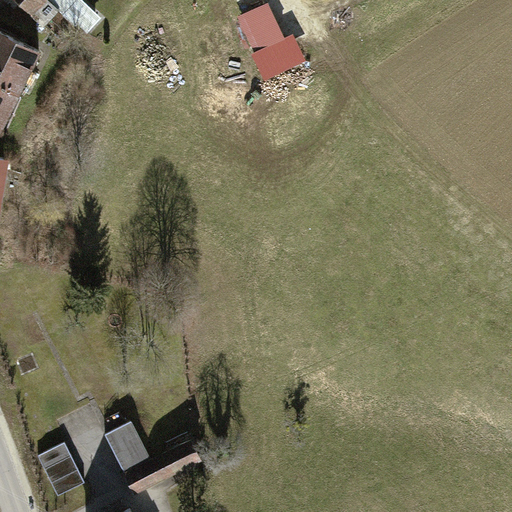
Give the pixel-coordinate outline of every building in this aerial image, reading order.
[(24,0),(53,28),(64,16),(69,20),(88,0),(24,0)] [(279,4),(250,17),(267,55),(296,42),(279,4)] [(0,129),(15,136),(54,52),(1,27),(0,28),(0,129)] [(23,161),(0,157),(0,246),(9,248),(23,161)] [(142,420),(113,433),(129,469),(159,456),(142,420)] [(159,456),(129,469),(142,497),(213,462),(200,434),(159,456)] [(43,452),(61,494),(89,482),(72,441),(43,452)] [(154,511),(150,503),(130,511),(154,511)]
